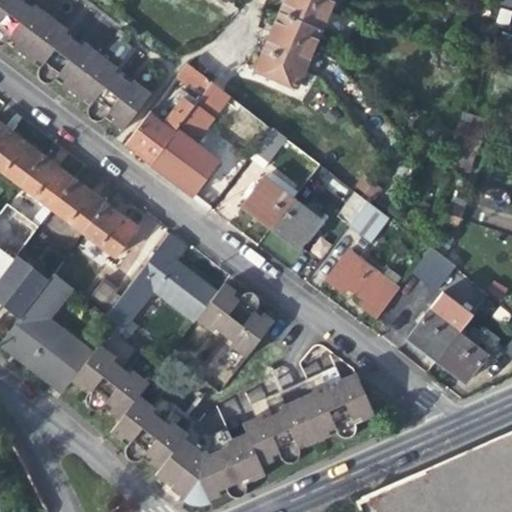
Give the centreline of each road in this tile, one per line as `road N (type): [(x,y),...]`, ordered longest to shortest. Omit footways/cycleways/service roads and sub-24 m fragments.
road 1 (residential): [(0,79),(457,427)]
road 2 (residential): [(457,427),(273,511)]
road 3 (residential): [(151,511),(24,400)]
